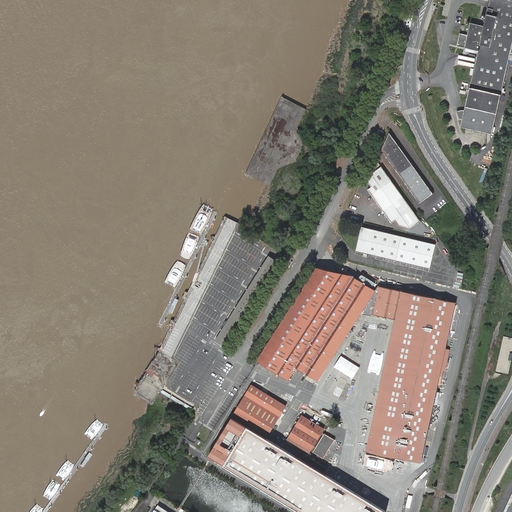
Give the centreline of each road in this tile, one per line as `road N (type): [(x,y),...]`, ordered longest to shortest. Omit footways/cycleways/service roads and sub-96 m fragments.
road 1 (unclassified): [(376,112),(311,250),(240,360)]
road 2 (secondary): [(457,511),(507,397)]
